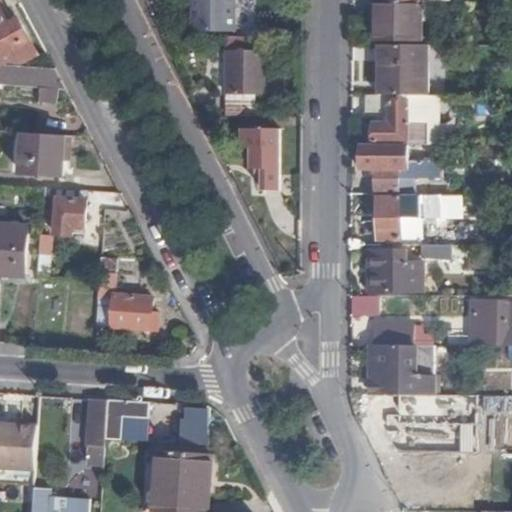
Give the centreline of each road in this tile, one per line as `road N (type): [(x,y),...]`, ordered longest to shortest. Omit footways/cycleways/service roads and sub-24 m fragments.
road 1 (residential): [(41,0),(228,356)]
road 2 (residential): [(280,321),(270,287),(122,0)]
road 3 (residential): [(324,291),(326,0)]
road 4 (residential): [(0,365),(235,378)]
road 5 (residential): [(235,378),(294,496)]
